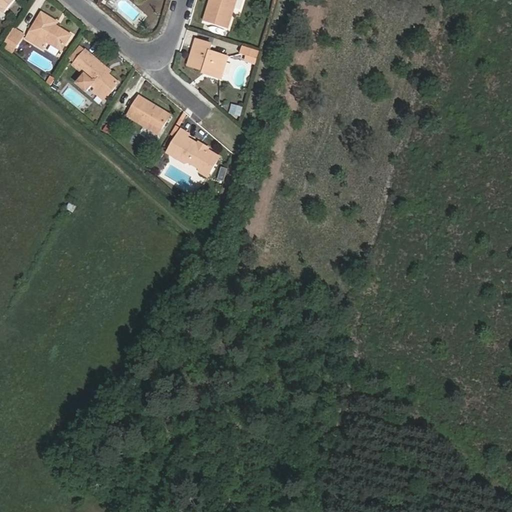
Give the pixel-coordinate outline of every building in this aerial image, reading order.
[(0,0),(0,8),(5,13),(15,0),(0,0)] [(210,0),(204,22),(228,29),(236,0),(210,0)] [(27,39),(43,48),(47,42),(62,51),(71,35),(55,25),(57,22),(42,13),(27,39)] [(19,46),(25,36),(14,29),(8,39),(19,46)] [(19,46),(8,39),(6,42),(17,49),(19,46)] [(221,78),(228,57),(210,51),(212,45),(196,40),(188,65),(205,70),(204,73),(221,78)] [(240,54),(250,57),(252,50),(243,47),(240,54)] [(250,57),(249,62),(256,64),(259,52),(252,50),(250,57)] [(87,91),(92,85),(106,98),(119,83),(105,71),(107,68),(86,51),(74,65),(85,75),(78,84),(87,91)] [(127,115),(159,135),(168,120),(151,109),(153,105),(139,96),(127,115)] [(228,114),(240,117),(243,107),(230,104),(228,114)] [(200,172),(208,177),(220,157),(208,150),(206,151),(198,146),(198,144),(187,138),(189,134),(182,130),(168,153),(185,163),(189,163),(199,169),(200,172)]
